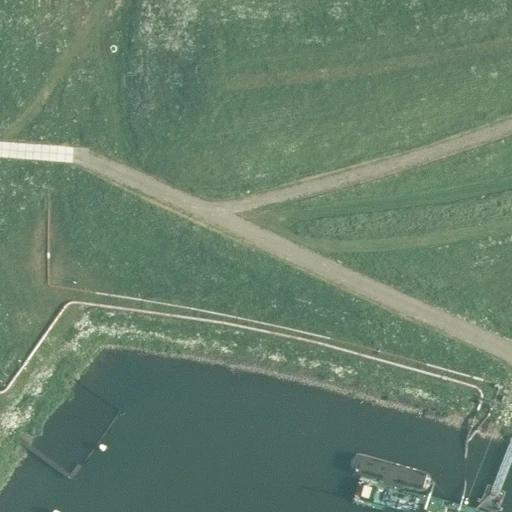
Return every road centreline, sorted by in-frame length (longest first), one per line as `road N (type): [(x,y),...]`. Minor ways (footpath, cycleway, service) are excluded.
road 1 (unclassified): [(0,150),(79,155),(511,353)]
road 2 (track): [(511,126),(211,216)]
road 3 (track): [(235,86),(337,78),(511,47)]
